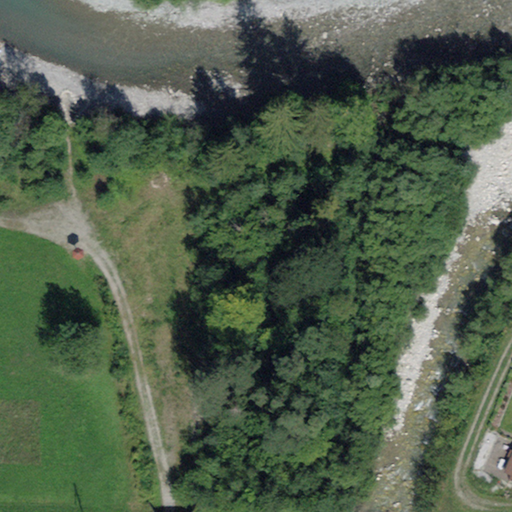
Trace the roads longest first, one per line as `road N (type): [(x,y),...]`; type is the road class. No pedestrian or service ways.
road 1 (track): [(0,215),(76,234),(104,261),(126,319),(169,511)]
road 2 (track): [(511,357),(464,475),(471,499),(490,506)]
